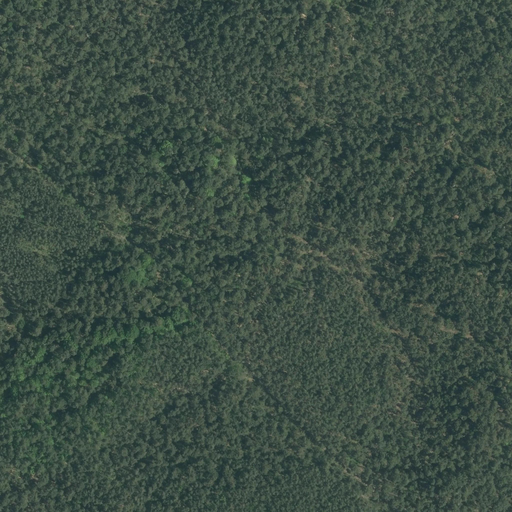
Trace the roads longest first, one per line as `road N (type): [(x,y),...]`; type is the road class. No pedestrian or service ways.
road 1 (track): [(0,106),(48,169),(119,235),(160,260),(238,360)]
road 2 (track): [(0,411),(58,410),(141,383),(188,393),(232,375),(257,378)]
road 3 (track): [(257,378),(397,511)]
